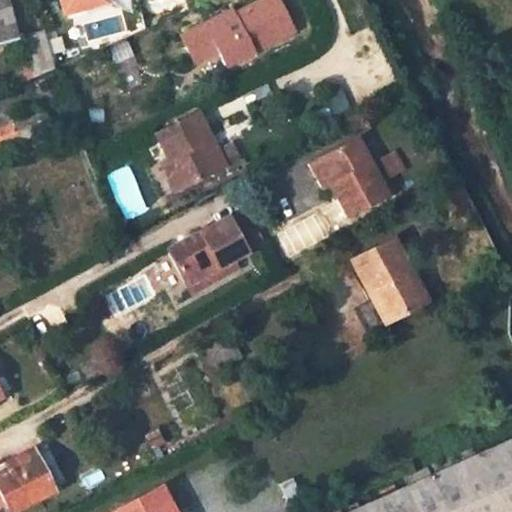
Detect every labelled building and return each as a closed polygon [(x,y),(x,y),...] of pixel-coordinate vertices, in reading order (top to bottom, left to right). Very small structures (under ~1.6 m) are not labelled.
[(0,0),(0,41),(16,37),(5,0),(0,0)] [(55,0),(58,13),(58,18),(102,7),(100,0),(55,0)] [(222,63),(293,26),(279,0),(260,0),(205,29),(202,24),(179,37),(191,62),(216,50),(222,63)] [(22,36),(31,77),(48,69),(39,33),(22,36)] [(198,169),(220,157),(209,136),(197,113),(160,134),(172,157),(164,161),(179,189),(201,176),(198,169)] [(332,184),(345,211),(382,194),(355,135),(306,158),(320,189),(332,184)] [(186,282),(246,250),(228,216),(167,247),(186,282)] [(427,301),(393,240),(353,263),(370,293),(366,296),(383,326),(427,301)] [(218,344),(212,331),(193,342),(200,353),(218,344)] [(325,511),(324,509),(317,511),(511,511),(511,439),(471,457),(468,446),(395,478),(399,488),(342,511),(325,511)] [(0,473),(0,491),(10,511),(13,511),(52,490),(30,451),(11,461),(13,467),(0,473)] [(174,511),(164,488),(112,511),(174,511)]
